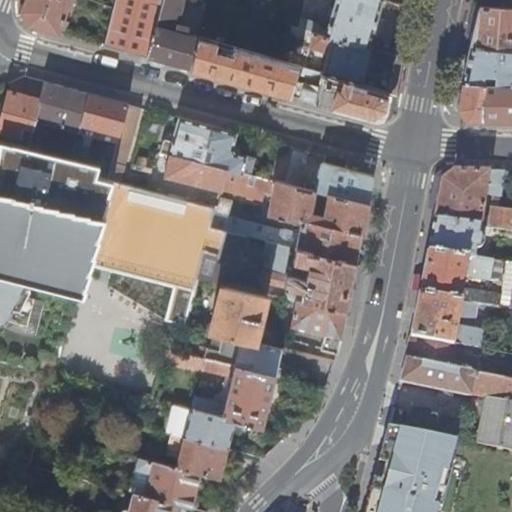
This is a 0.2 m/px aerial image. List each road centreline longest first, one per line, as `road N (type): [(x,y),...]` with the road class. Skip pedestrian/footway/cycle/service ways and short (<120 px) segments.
road 1 (residential): [(413,146),(376,145),(0,45)]
road 2 (tertiary): [(413,146),(379,327),(356,401)]
road 3 (tertiary): [(442,0),(413,146)]
